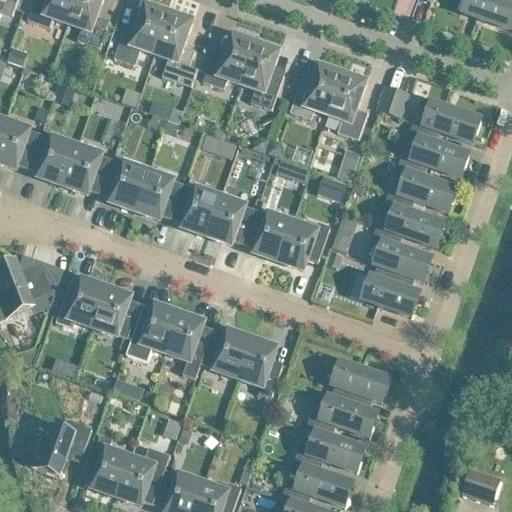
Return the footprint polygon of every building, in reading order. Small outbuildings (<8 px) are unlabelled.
[(0,0),(0,16),(13,21),(20,0),(0,0)] [(68,29),(78,0),(51,0),(49,6),(36,2),(27,25),(51,34),(54,24),(68,29)] [(102,11),(101,11),(105,0),(78,0),(68,29),(82,34),(78,46),(100,54),(110,28),(97,23),(102,11)] [(511,17),(511,9),(487,1),(483,0),(470,0),(464,19),(506,34),(511,17)] [(155,60),(169,19),(146,11),(141,25),(140,25),(136,37),(125,33),(114,64),(135,72),(141,55),(155,60)] [(192,93),(198,75),(190,72),(195,58),(184,54),(188,42),(188,41),(193,28),(184,25),(185,22),(170,17),(169,19),(155,60),(169,64),(163,83),(192,93)] [(242,90),(256,50),(232,42),(227,56),(227,55),(223,67),(212,64),(204,87),(225,95),(228,85),(242,90)] [(275,72),(279,58),(271,55),(271,53),(257,47),(256,50),(242,90),(255,95),(251,108),(272,116),(282,88),(271,84),(275,72)] [(23,73),(28,59),(13,53),(8,67),(23,73)] [(315,116),(328,121),(343,80),(319,72),(314,86),(310,98),(299,94),(290,118),(311,125),(315,116)] [(361,102),(366,89),(357,86),(358,83),(344,78),(343,80),(328,121),(342,125),(338,139),(359,146),(368,119),(357,115),(362,103),(361,102)] [(71,107),(76,92),(60,86),(55,101),(71,107)] [(400,124),(408,101),(387,93),(379,116),(400,124)] [(466,147),(474,124),(422,106),(419,114),(429,117),(424,132),(414,128),(439,137),(466,147)] [(179,129),(183,117),(172,113),(168,125),(179,129)] [(46,129),(50,117),(39,114),(35,125),(46,129)] [(175,140),(179,130),(168,127),(165,137),(175,140)] [(39,140),(5,128),(0,143),(0,168),(16,174),(17,171),(27,175),(39,140)] [(462,159),(435,149),(439,137),(414,128),(407,148),(417,152),(412,166),(402,163),(401,163),(427,172),(454,182),(462,159)] [(64,191),(77,153),(43,141),(31,176),(42,180),(41,183),(64,191)] [(378,150),(379,145),(378,142),(373,141),(371,148),(378,150)] [(262,144),(255,148),(253,154),(266,159),(271,147),(262,144)] [(272,146),(267,159),(276,162),(282,164),(284,157),(281,149),(272,146)] [(236,150),(226,147),(221,161),(231,164),(236,150)] [(111,165),(77,153),(64,191),(87,199),(88,196),(99,200),(111,165)] [(360,160),(349,156),(340,183),(351,187),(360,160)] [(450,193),(423,184),(427,172),(401,163),(394,183),(405,187),(400,201),(389,197),(389,198),(415,207),(442,216),(450,193)] [(136,216),(149,178),(115,166),(103,202),(113,205),(112,208),(136,216)] [(310,177),(282,167),(277,180),(306,190),(310,177)] [(183,190),(149,178),(136,216),(159,225),(160,222),(171,225),(183,190)] [(340,208),(347,190),(324,182),(317,200),(340,208)] [(363,203),(367,193),(355,189),(352,199),(363,203)] [(208,242),(221,204),(187,192),(175,227),(185,231),(184,233),(208,242)] [(438,228),(411,219),(415,207),(389,198),(382,218),(392,221),(387,236),(377,232),(403,242),(430,251),(438,228)] [(255,216),(221,204),(208,242),(231,250),(232,247),(243,251),(255,216)] [(279,267),(293,229),(259,217),(246,252),(257,256),(256,259),(279,267)] [(366,264),(376,231),(359,227),(349,259),(366,264)] [(330,233),(318,228),(315,237),(293,229),(279,267),(303,275),(307,264),(318,268),(330,233)] [(426,263),(399,253),(403,242),(377,232),(370,252),(380,256),(375,271),(378,272),(415,285),(418,286),(426,263)] [(339,274),(344,262),(330,258),(326,270),(339,274)] [(55,300),(43,269),(20,278),(16,267),(0,273),(0,310),(3,310),(8,323),(34,313),(32,308),(55,300)] [(411,297),(415,285),(378,272),(374,284),(371,283),(363,305),(405,320),(413,298),(411,297)] [(93,333),(107,295),(83,286),(79,298),(68,294),(56,329),(68,333),(71,325),(93,333)] [(130,303),(107,295),(93,333),(128,345),(140,310),(129,306),(130,303)] [(166,358),(180,320),(156,312),(155,315),(144,311),(127,361),(148,368),(153,354),(166,358)] [(203,329),(180,320),(166,358),(189,366),(183,381),(196,385),(213,335),(202,331),(203,329)] [(240,384),(253,346),(229,338),(228,341),(217,337),(205,372),(240,384)] [(276,354),(253,346),(240,384),(262,392),(259,400),(271,405),(284,370),(272,366),(276,354)] [(56,360),(43,356),(38,372),(51,376),(56,360)] [(9,371),(13,380),(25,375),(21,366),(9,371)] [(74,384),(77,372),(67,368),(63,380),(74,384)] [(375,406),(383,383),(341,369),(333,391),(336,392),(331,404),(344,409),(348,397),(375,406)] [(118,386),(114,397),(137,405),(141,395),(118,386)] [(344,409),(331,404),(329,403),(323,418),(313,415),(306,435),(332,444),(336,432),(363,441),(371,418),(344,409)] [(186,412),(174,407),(170,419),(182,423),(186,412)] [(176,442),(182,426),(160,419),(155,435),(176,442)] [(60,482),(70,455),(83,460),(92,435),(68,426),(64,436),(49,430),(34,473),(60,482)] [(359,453),(332,444),(306,435),(316,439),(311,453),(301,449),(294,469),(320,478),(324,466),(351,476),(359,453)] [(117,502),(131,464),(109,456),(112,445),(100,441),(87,479),(98,483),(94,494),(117,502)] [(153,511),(165,477),(171,462),(149,454),(144,469),(131,464),(117,502),(141,511),(142,508),(153,511)] [(247,491),(255,468),(247,465),(239,488),(247,491)] [(347,488),(320,478),(294,469),(294,470),(304,473),(299,488),(289,484),(282,504),(304,511),(307,511),(312,501),(339,511),(347,488)] [(471,475),(463,500),(493,511),(501,486),(471,475)] [(195,511),(204,490),(169,478),(156,511),(195,511)] [(226,498),(204,490),(195,511),(234,511),(241,494),(229,489),(226,498)]
